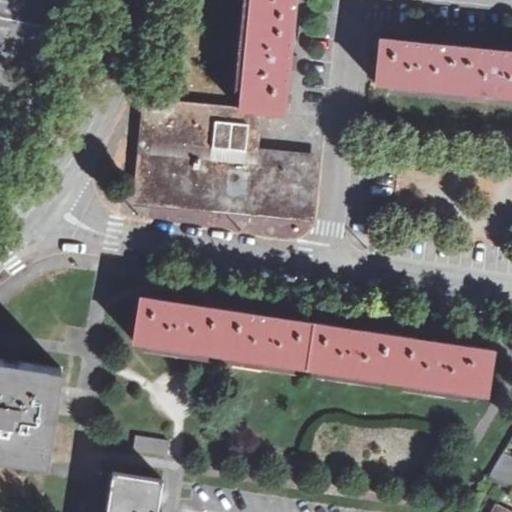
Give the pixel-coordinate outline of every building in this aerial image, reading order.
[(258,152),(258,151),(261,131),(262,116),(262,111),(284,113),(289,63),(295,0),(250,0),(239,108),(147,99),(145,115),(143,137),(143,139),(143,140),(178,144),(182,145),(223,148),(229,149),(258,152)] [(511,96),(511,50),(505,50),(416,41),(380,38),(375,82),(511,96)] [(257,163),(255,194),(254,199),(254,204),(302,208),(304,194),(270,190),(273,152),(258,151),(258,152),(257,163)] [(254,204),(254,199),(255,194),(257,163),(214,159),(209,158),(189,157),(185,156),(173,155),(169,155),(165,154),(161,154),(150,152),(146,184),(146,189),(146,194),(165,195),(169,196),(181,197),(186,198),(230,202),(235,202),(254,204)] [(304,192),(304,187),(308,155),(297,154),(293,154),(273,152),(270,190),(304,194),(304,192)] [(264,314),(191,303),(191,297),(179,295),(178,301),(140,296),(134,340),(488,394),(495,349),(449,342),(450,336),(437,334),(436,340),(363,329),(364,323),(352,321),(351,327),(276,316),(278,310),(265,308),(264,314)] [(0,358),(0,452),(46,460),(61,368),(0,358)] [(168,447),(168,443),(169,440),(137,435),(134,449),(167,455),(168,447)] [(488,477),(511,489),(511,458),(501,453),(488,477)] [(161,481),(109,472),(103,511),(160,511),(161,510),(156,509),(161,481)]
